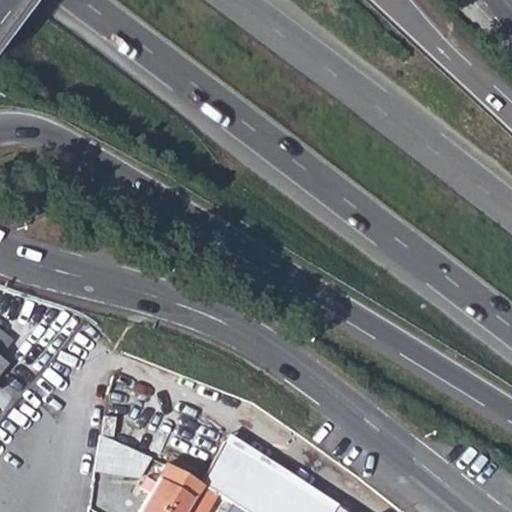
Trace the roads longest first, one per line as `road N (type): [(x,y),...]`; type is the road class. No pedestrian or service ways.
road 1 (trunk): [(0,133),(53,135),(511,418)]
road 2 (residential): [(0,251),(232,329),(321,386),(476,511)]
road 3 (trunk): [(81,0),(511,326)]
road 4 (trunk): [(511,211),(234,0)]
road 5 (trunk): [(511,120),(389,0)]
